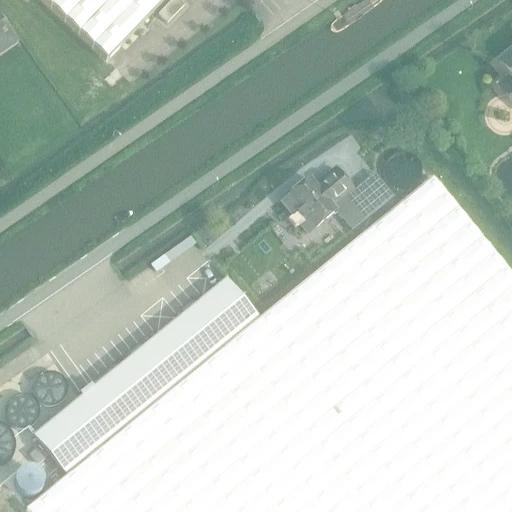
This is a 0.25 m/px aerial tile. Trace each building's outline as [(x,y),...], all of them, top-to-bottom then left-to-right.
[(39,0),(106,63),(166,0),(39,0)] [(173,0),(157,17),(166,25),(183,8),(174,0),(173,0)] [(0,18),(0,55),(7,51),(15,46),(18,44),(0,18)] [(511,52),(497,65),(506,76),(494,86),(511,106),(511,52)] [(332,208),(352,191),(334,170),(324,179),(327,183),(318,191),(309,181),(282,203),(307,234),(335,212),(332,208)] [(329,264),(259,320),(66,478),(24,511),(511,511),(511,273),(500,259),(435,178),(390,213),(329,264)] [(49,458),(66,478),(259,320),(225,280),(80,399),(33,438),(41,448),(37,451),(45,461),(49,458)] [(29,457),(37,467),(45,461),(37,451),(29,457)]
